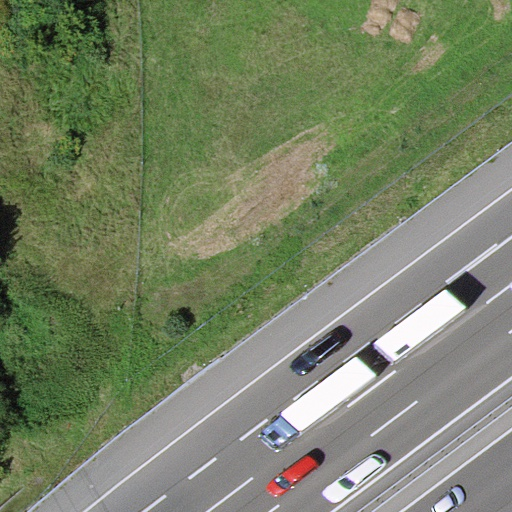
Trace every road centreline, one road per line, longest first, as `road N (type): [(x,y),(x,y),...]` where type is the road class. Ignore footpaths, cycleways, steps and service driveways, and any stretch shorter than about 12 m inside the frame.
road 1 (track): [(511,66),(195,299)]
road 2 (motorway): [(511,308),(240,511)]
